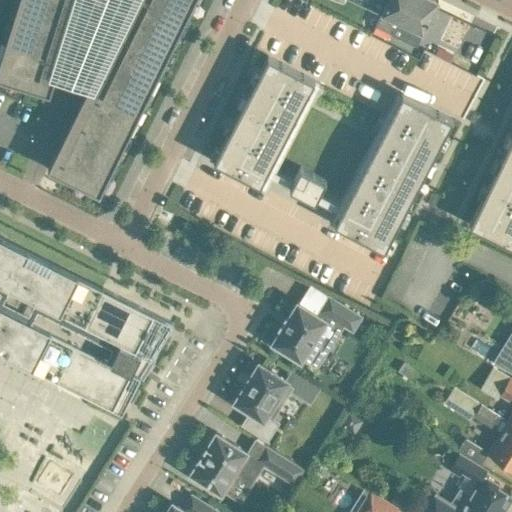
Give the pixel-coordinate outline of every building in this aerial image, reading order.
[(18,0),(14,12),(20,14),(16,25),(11,24),(5,42),(11,44),(6,57),(1,55),(0,58),(0,76),(50,92),(57,71),(90,81),(90,82),(56,152),(55,152),(48,167),(100,193),(116,160),(111,157),(116,146),(121,149),(130,132),(125,129),(130,118),(135,121),(144,104),(138,101),(144,89),(150,91),(159,73),(154,70),(159,60),(164,62),(172,45),(167,42),(173,32),(178,34),(186,17),(181,14),(187,2),(192,4),(194,0),(18,0)] [(352,0),(380,13),(386,0),(352,0)] [(417,44),(423,31),(437,0),(386,0),(380,13),(375,24),(392,32),(417,44)] [(434,50),(472,64),(481,38),(443,24),(434,50)] [(228,131),(213,159),(260,183),(315,79),(268,54),(260,69),(265,71),(259,82),(255,80),(247,94),(252,97),(246,108),(241,106),(234,120),(238,122),(232,133),(228,131)] [(402,92),(334,222),(385,248),(392,235),(399,220),(395,218),(401,207),(405,209),(412,195),(408,193),(414,181),(418,184),(426,169),(421,167),(427,156),(432,158),(439,144),(435,141),(441,130),(445,132),(453,118),(402,92)] [(488,184),(469,223),(511,243),(511,145),(508,143),(501,158),(505,160),(500,171),(495,169),(488,184)] [(291,184),(289,187),(315,200),(317,197),(320,191),(322,186),(326,179),(301,165),(297,173),(294,178),(291,184)] [(4,237),(0,234),(0,349),(122,411),(140,374),(173,322),(102,286),(100,290),(2,241),(4,237)] [(377,304),(386,283),(355,268),(345,289),(377,304)] [(489,307),(500,289),(489,282),(478,300),(489,307)] [(319,313),(297,300),(289,314),(287,313),(279,326),(280,327),(271,341),(301,360),(303,357),(313,364),(318,363),(323,355),(322,350),(311,343),(329,314),(353,329),(362,315),(329,294),(320,309),(321,309),(319,313)] [(449,321),(445,328),(450,331),(454,324),(449,321)] [(511,348),(502,364),(511,370),(511,348)] [(410,377),(415,368),(404,360),(402,363),(398,369),(410,377)] [(259,361),(235,400),(251,410),(243,423),(267,438),(278,421),(272,417),(291,386),(285,382),(287,379),(259,361)] [(511,395),(511,376),(493,365),(480,386),(498,397),(499,394),(510,400),(511,395)] [(291,369),(285,378),(287,379),(285,382),(291,386),(289,389),(310,403),(320,387),(291,369)] [(511,423),(506,420),(507,419),(497,413),(497,412),(454,384),(443,401),(470,419),(473,414),(500,431),(487,452),(511,467),(511,423)] [(347,411),(338,424),(352,434),(361,420),(347,411)] [(216,430),(190,472),(221,491),(223,489),(240,499),(252,480),(263,463),(295,482),(304,467),(266,443),(257,456),(216,430)] [(476,461),(483,450),(484,449),(465,437),(458,449),(457,450),(459,451),(476,461)] [(476,461),(459,451),(449,468),(460,474),(462,470),(478,480),(470,494),(460,487),(451,501),(436,492),(423,511),(459,511),(461,509),(466,511),(500,511),(501,511),(511,495),(496,485),(499,482),(484,473),(487,468),(476,461)] [(394,511),(398,506),(394,503),(371,490),(362,504),(373,511),(372,511),(394,511)] [(219,511),(220,510),(192,493),(183,508),(174,502),(172,501),(171,502),(172,502),(165,511),(219,511)] [(394,503),(398,506),(408,511),(413,511),(418,504),(400,493),(394,503)]
